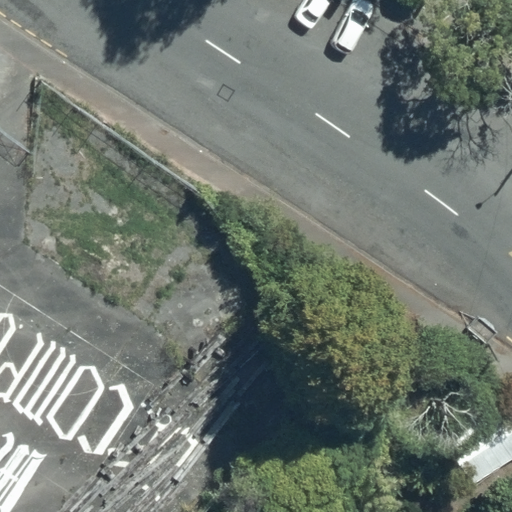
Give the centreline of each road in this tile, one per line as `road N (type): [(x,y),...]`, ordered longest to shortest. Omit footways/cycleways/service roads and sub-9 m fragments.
road 1 (residential): [(143,0),(424,191)]
road 2 (residential): [(465,0),(424,191)]
